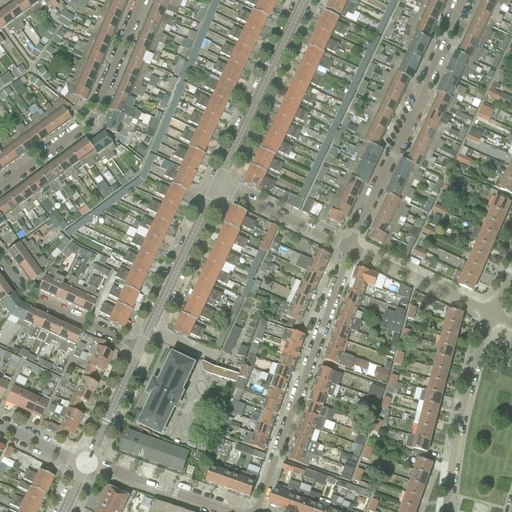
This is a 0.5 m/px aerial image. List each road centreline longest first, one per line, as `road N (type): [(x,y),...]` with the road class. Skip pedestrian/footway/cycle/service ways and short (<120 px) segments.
road 1 (residential): [(348,247),(256,511)]
road 2 (residential): [(348,247),(464,0)]
road 3 (residential): [(140,0),(89,119),(0,186)]
road 4 (tertiary): [(216,186),(303,0)]
road 5 (residential): [(446,511),(489,313)]
road 6 (tertiary): [(139,348),(216,186)]
road 7 (residential): [(139,348),(26,296),(0,261)]
road 8 (residential): [(489,313),(348,247)]
road 9 (tertiary): [(228,511),(86,464)]
road 10 (residential): [(348,247),(216,186)]
road 11 (tertiary): [(86,464),(139,348)]
